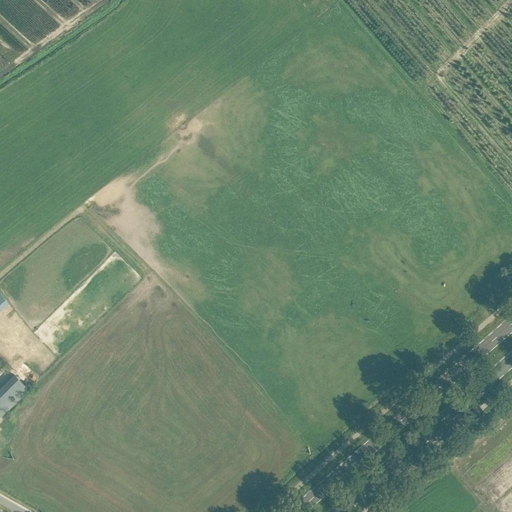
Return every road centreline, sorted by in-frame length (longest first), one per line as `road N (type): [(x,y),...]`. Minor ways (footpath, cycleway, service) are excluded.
road 1 (primary): [(511,325),(296,511)]
road 2 (primary): [(337,511),(511,359)]
